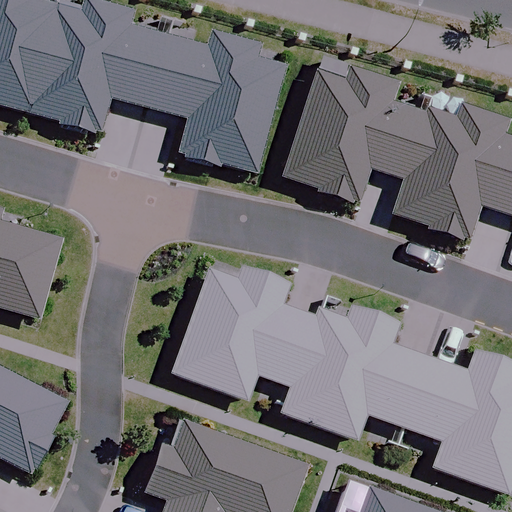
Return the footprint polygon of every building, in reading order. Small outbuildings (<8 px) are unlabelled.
[(0,0),(0,111),(97,136),(106,102),(186,122),(176,160),(217,170),(218,167),(257,177),(286,65),(256,58),(257,52),(211,40),(207,53),(127,33),(132,16),(84,4),(80,17),(32,5),(33,0),(0,0)] [(511,126),(460,109),(456,123),(390,102),(394,88),(348,73),(344,85),(316,76),(281,184),(357,208),(369,171),(402,182),(390,219),(469,244),(481,208),(511,217),(511,126)] [(0,311),(36,322),(59,242),(0,225),(0,211),(0,311)] [(338,322),(218,279),(182,378),(252,402),(259,382),(289,392),(282,413),(365,443),(374,420),(444,446),(436,469),(509,495),(511,485),(511,365),(477,353),(471,370),(395,343),(400,331),(343,310),(338,322)] [(0,511),(6,511),(63,404),(0,371),(0,511)] [(283,511),(300,465),(201,430),(193,451),(163,441),(142,498),(172,509),(171,511),(283,511)] [(421,511),(370,493),(363,511),(421,511)]
